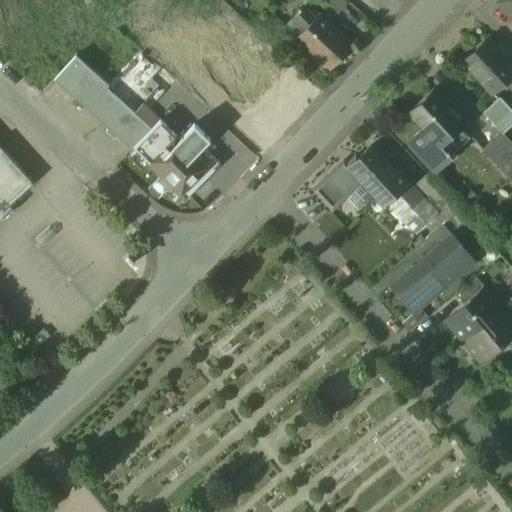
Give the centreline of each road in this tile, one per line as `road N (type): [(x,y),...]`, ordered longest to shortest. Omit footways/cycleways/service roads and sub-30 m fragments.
road 1 (residential): [(511,474),(271,190)]
road 2 (residential): [(195,266),(0,80)]
road 3 (residential): [(0,452),(195,266)]
road 4 (residential): [(271,190),(442,0)]
